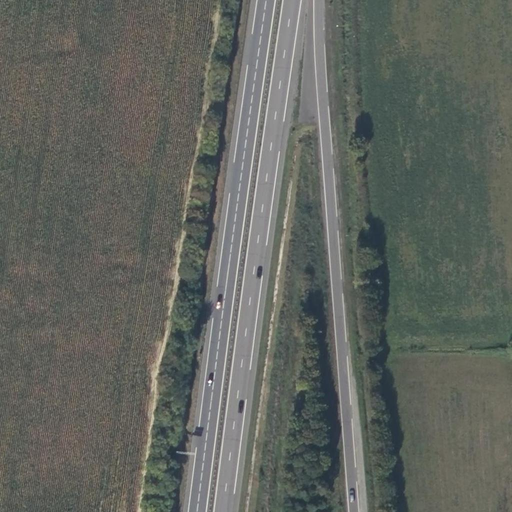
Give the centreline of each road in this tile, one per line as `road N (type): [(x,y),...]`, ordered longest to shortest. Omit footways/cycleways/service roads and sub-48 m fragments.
road 1 (trunk): [(222,511),(292,0)]
road 2 (trunk): [(266,0),(196,511)]
road 3 (trunk): [(354,511),(318,0)]
